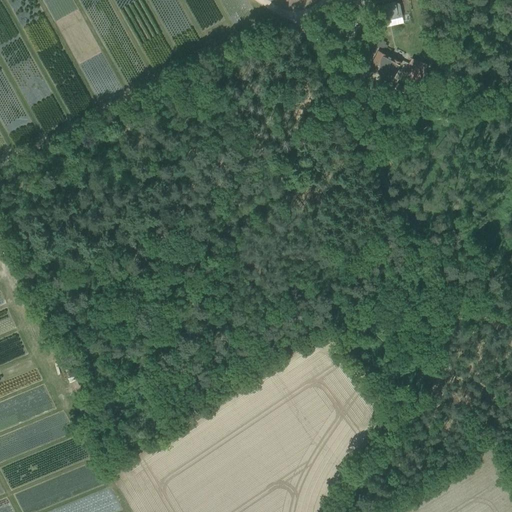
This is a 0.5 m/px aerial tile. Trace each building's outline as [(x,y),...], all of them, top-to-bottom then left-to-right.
[(382,7),(386,20),(403,15),(399,2),(382,7)] [(347,28),(349,32),(354,29),(352,25),(356,23),(357,24),(359,23),(358,22),(361,20),(357,15),(354,17),(352,12),(339,20),(341,23),(342,22),(346,29),(347,28)] [(397,70),(400,62),(393,58),(378,51),(369,69),(378,74),(392,80),(397,70)] [(412,58),(405,75),(421,82),(428,65),(412,58)] [(401,96),(409,100),(417,95),(405,88),(401,96)]
